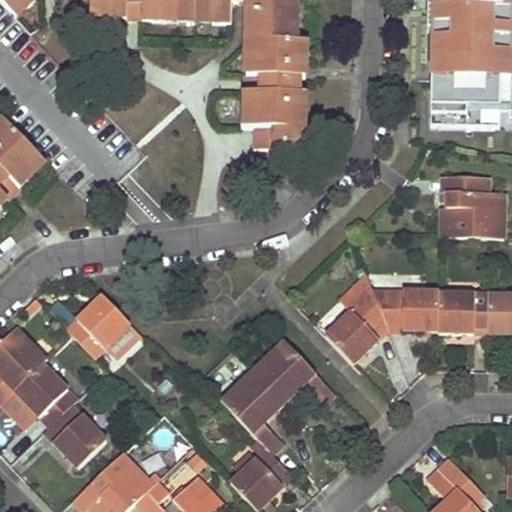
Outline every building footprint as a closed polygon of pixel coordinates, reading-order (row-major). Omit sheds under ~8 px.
[(0,0),(0,3),(8,12),(21,0),(28,9),(36,0),(90,0),(90,8),(107,8),(107,20),(123,20),(133,20),(141,20),(142,22),(145,22),(168,23),(168,14),(211,15),(211,25),(230,26),(231,3),(240,3),(247,4),(247,35),(258,35),(257,60),(246,60),(245,113),(254,113),(254,131),(253,151),(275,152),(275,149),(304,150),(305,96),(298,96),(298,88),(298,79),(305,79),(305,44),(296,44),(296,0),(0,0)] [(21,0),(8,12),(16,20),(28,9),(21,0)] [(511,0),(434,0),(430,116),(466,117),(465,128),(499,130),(500,119),(510,119),(511,34),(511,0)] [(107,8),(90,8),(90,14),(90,19),(107,20),(107,8)] [(211,15),(168,14),(168,23),(211,25),(211,15)] [(258,35),(247,35),(246,60),(257,60),(258,35)] [(254,113),(245,113),(245,131),(254,131),(254,113)] [(0,208),(15,194),(32,178),(24,169),(37,157),(4,122),(0,126),(0,208)] [(37,157),(24,169),(32,178),(45,165),(37,157)] [(453,180),(439,180),(439,204),(447,204),(447,194),(453,195),(453,180)] [(488,181),(453,180),(453,195),(447,194),(447,204),(447,210),(447,241),(505,241),(505,196),(488,196),(488,181)] [(447,210),(439,210),(439,240),(447,241),(447,210)] [(351,314),(326,339),(352,366),(378,341),(373,336),(385,327),(373,294),(367,277),(340,303),(351,314)] [(402,334),(437,335),(438,297),(438,295),(373,294),(385,327),(402,327),(402,334)] [(71,336),(94,360),(97,357),(130,326),(102,297),(77,322),(81,326),(71,336)] [(473,330),(486,330),(487,298),(438,297),(437,335),(437,337),(473,337),(473,330)] [(486,330),(486,338),(511,338),(511,298),(487,298),(486,330)] [(77,322),(67,332),(71,336),(81,326),(77,322)] [(130,326),(97,357),(108,369),(141,338),(130,326)] [(385,327),(373,336),(378,341),(388,333),(385,327)] [(0,406),(14,393),(44,366),(14,334),(0,346),(0,378),(3,382),(0,384),(0,406)] [(324,409),(335,396),(287,347),(255,378),(282,406),(303,387),(324,409)] [(44,366),(14,393),(39,420),(44,416),(53,425),(73,407),(78,403),(44,366)] [(266,451),(272,457),(283,447),(263,425),(282,406),(255,378),(224,406),(259,443),(266,451)] [(77,470),(106,442),(73,407),(53,425),(48,430),(57,440),(53,444),(77,470)] [(44,416),(39,420),(48,430),(53,425),(44,416)] [(48,430),(44,434),(53,444),(57,440),(48,430)] [(230,486),(253,511),(258,511),(283,489),(278,484),(289,474),(272,457),(266,451),(259,457),(230,486)] [(90,511),(128,511),(135,505),(154,488),(122,455),(72,504),(80,511),(86,511),(89,510),(90,511)] [(479,511),(485,507),(481,503),(486,499),(454,466),(443,476),(438,471),(427,482),(446,503),(436,511),(479,511)] [(135,505),(141,511),(151,511),(158,506),(169,495),(158,484),(154,488),(135,505)] [(222,511),(225,509),(209,491),(197,504),(185,491),(163,511),(222,511)]
